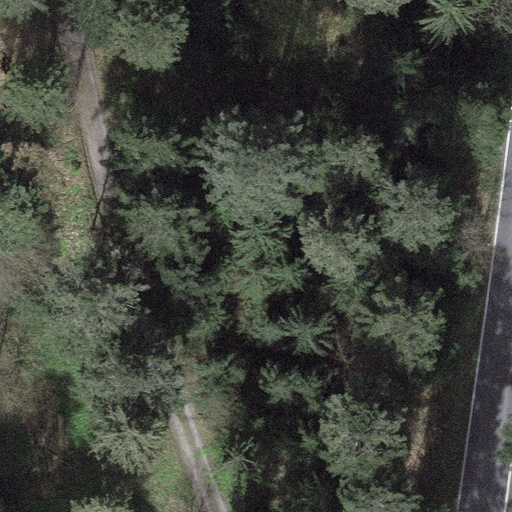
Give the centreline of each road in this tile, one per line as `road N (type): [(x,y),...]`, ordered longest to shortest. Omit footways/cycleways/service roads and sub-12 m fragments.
road 1 (track): [(224,511),(32,0)]
road 2 (unclassified): [(480,511),(511,277)]
